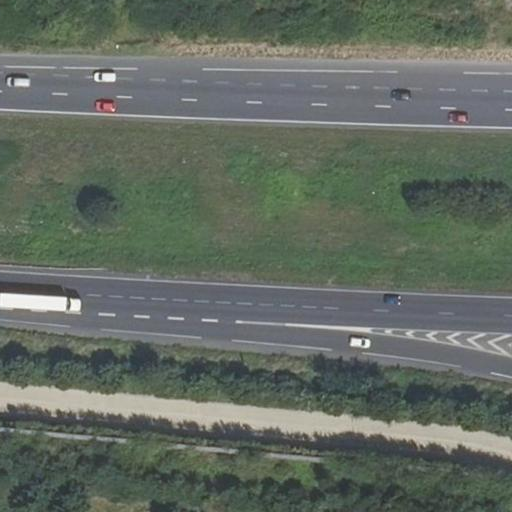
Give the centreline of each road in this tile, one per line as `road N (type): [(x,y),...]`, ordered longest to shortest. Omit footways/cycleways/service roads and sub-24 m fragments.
road 1 (trunk): [(511,100),(0,82)]
road 2 (trunk): [(227,301),(312,330),(511,365)]
road 3 (trunk): [(227,301),(511,316)]
road 4 (trunk): [(0,281),(227,301)]
